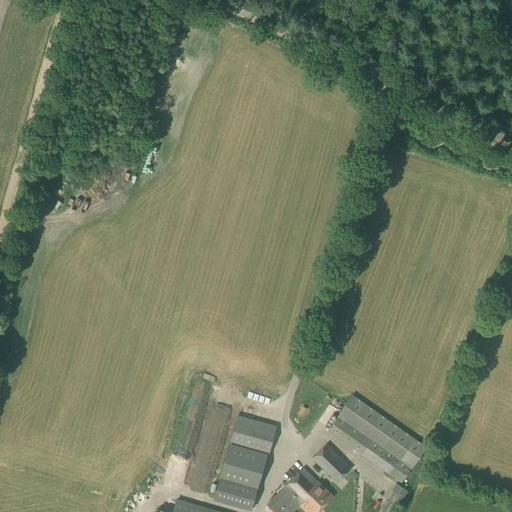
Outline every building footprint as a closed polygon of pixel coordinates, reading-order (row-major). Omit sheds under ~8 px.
[(412,469),(427,447),(414,438),(353,395),(328,431),(389,474),(401,482),(411,469),(412,469)] [(268,455),(276,426),(237,415),(229,444),(268,455)] [(188,428),(191,419),(186,417),(181,431),(193,435),(195,430),(188,428)] [(337,482),(351,468),(326,444),(312,458),(337,482)] [(267,505),(273,511),(292,511),(300,505),(306,511),(316,511),(332,496),(322,486),(323,486),(317,480),(316,481),(303,468),(284,487),(285,487),(267,505)] [(250,510),(256,488),(234,482),(235,480),(220,476),(214,500),(243,508),(250,510)] [(378,511),(394,511),(408,490),(396,483),(378,511)] [(218,511),(176,500),(172,511),(170,511),(161,509),(160,511),(218,511)]
